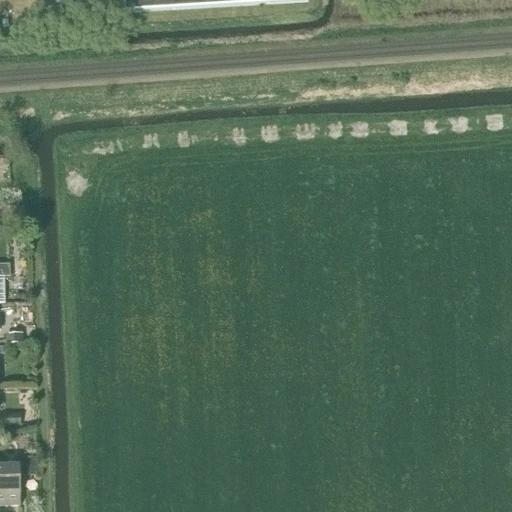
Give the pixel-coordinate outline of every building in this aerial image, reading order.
[(69,3),(71,16),(113,14),(111,0),(91,0),(92,1),(69,3)] [(123,0),(124,14),(308,3),(307,0),(123,0)] [(25,204),(2,206),(3,224),(26,223),(25,204)] [(0,278),(10,279),(10,266),(0,266),(0,278)] [(22,345),(22,335),(5,335),(5,346),(22,345)] [(19,415),(1,416),(1,429),(20,428),(19,415)] [(22,459),(23,478),(36,477),(35,459),(22,459)] [(0,508),(19,509),(18,468),(0,467),(0,508)]
